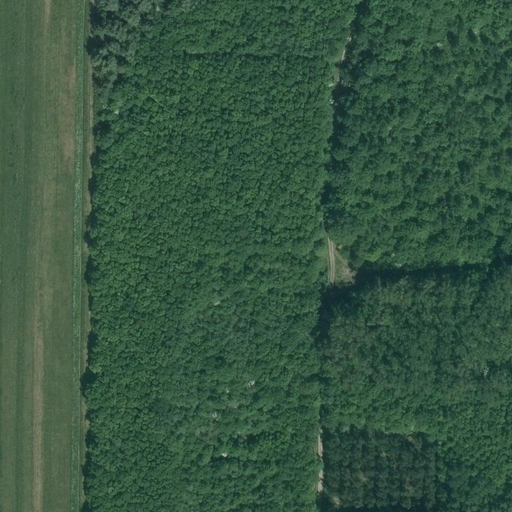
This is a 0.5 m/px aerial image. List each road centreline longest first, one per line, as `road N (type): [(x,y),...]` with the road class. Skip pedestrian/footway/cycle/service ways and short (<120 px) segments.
road 1 (track): [(363,0),(337,88),(318,511)]
road 2 (track): [(87,511),(92,0)]
road 3 (track): [(511,257),(327,283)]
